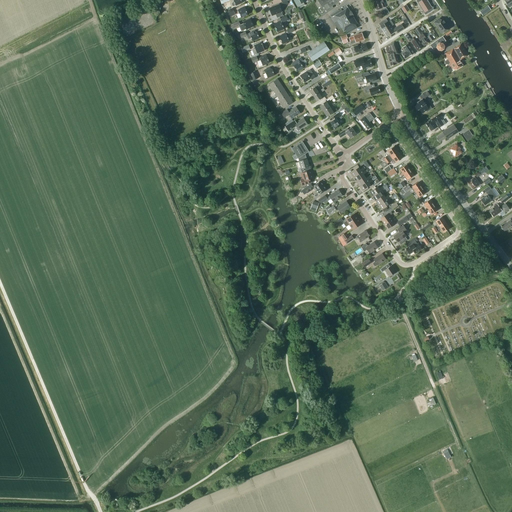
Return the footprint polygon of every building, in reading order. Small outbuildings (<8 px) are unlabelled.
[(316,0),(322,7),(317,10),(321,16),(333,8),(332,6),(339,2),(337,0),(316,0)] [(372,0),(374,5),(377,10),(385,7),(383,1),(383,0),(372,0)] [(425,15),(434,10),(427,0),(417,0),(416,1),(425,15)] [(276,5),(269,8),(271,12),(272,16),(276,14),(277,18),(283,15),(281,12),(282,12),(279,4),(276,5)] [(410,10),(406,5),(401,8),(404,13),(410,10)] [(341,9),(330,16),(334,23),(338,30),(341,28),(344,32),(345,31),(347,34),(357,28),(356,25),(357,24),(353,16),(354,16),(351,11),(350,12),(348,8),(347,6),(341,9)] [(488,6),(479,11),(482,15),(491,10),(488,6)] [(241,18),(248,15),(245,7),(238,10),(241,18)] [(226,13),(228,18),(235,14),(233,10),(226,13)] [(282,23),(288,20),(286,16),(280,19),(281,21),(275,24),(276,26),(275,26),(277,32),(284,29),(282,23)] [(246,29),(253,26),(250,19),(243,22),(244,23),(240,25),(241,25),(239,26),(241,31),(246,29)] [(442,34),(449,29),(445,24),(446,23),(443,19),(440,22),(439,19),(433,23),(435,25),(436,25),(442,34)] [(381,27),(384,32),(391,27),(391,26),(393,25),(391,20),(388,22),(381,27)] [(393,29),(391,27),(384,32),(387,37),(395,32),(394,31),(396,30),(398,33),(405,29),(401,24),(393,29)] [(423,35),(422,34),(423,33),(419,27),(414,30),(418,36),(419,36),(420,37),(418,38),(423,46),(429,43),(423,35)] [(252,41),(259,38),(257,33),(256,33),(255,31),(249,34),(246,35),(245,32),(240,35),(241,38),(247,36),(248,40),(251,38),(252,41)] [(356,43),(364,40),(362,33),(354,36),(354,37),(349,38),(350,42),(351,44),(356,42),(356,43)] [(287,43),(286,42),(289,41),(286,34),(279,37),(282,44),(283,45),(284,45),(286,44),(287,43)] [(418,38),(415,40),(413,38),(411,39),(407,34),(404,35),(408,42),(411,40),(412,42),(417,51),(422,48),(421,46),(422,45),(418,38)] [(446,41),(443,36),(442,37),(430,45),(433,50),(436,48),(438,50),(441,51),(444,49),(445,46),(443,43),(442,43),(446,41)] [(392,50),(386,52),(391,66),(396,65),(396,64),(399,63),(397,55),(399,54),(394,41),(390,44),(392,50)] [(307,53),(313,61),(330,50),(324,42),(307,53)] [(258,53),(264,51),(262,45),(261,45),(260,43),(254,46),(255,49),(252,50),(255,57),(258,55),(258,53)] [(362,52),(368,50),(367,49),(368,49),(367,46),(366,47),(366,44),(358,47),(357,46),(354,47),(356,53),(359,52),(360,53),(363,53),(362,52)] [(409,57),(414,53),(408,44),(403,48),(405,50),(401,53),(405,59),(409,56),(409,57)] [(444,55),(447,60),(446,61),(445,62),(445,64),(446,65),(448,65),(449,64),(452,70),(454,69),(455,71),(463,66),(459,60),(468,55),(462,44),(444,55)] [(342,53),(339,48),(334,51),(337,56),(342,53)] [(263,66),(269,63),(266,55),(257,59),(256,56),(251,59),(253,63),(260,60),(263,66)] [(352,55),(341,62),(344,66),(354,59),(352,55)] [(292,64),(297,72),(303,68),(304,69),(307,67),(301,58),(292,64)] [(363,70),(372,66),(370,60),(364,62),(362,58),(354,61),(356,68),(362,66),(363,70)] [(313,64),(316,68),(322,64),(319,60),(313,64)] [(332,73),(344,68),(342,63),(330,68),(332,73)] [(268,78),(274,75),(272,69),(271,70),(270,68),(264,70),(268,78)] [(300,76),(304,83),(310,79),(311,80),(315,78),(310,70),(300,76)] [(253,80),(258,78),(255,71),(250,73),(253,80)] [(375,73),(368,75),(367,72),(355,76),(356,81),(363,79),(363,80),(366,79),(367,83),(377,80),(375,73)] [(272,91),(273,91),(281,85),(277,79),(269,85),(272,89),(271,89),(272,91)] [(276,97),(277,96),(285,91),(281,85),(273,91),(276,95),(275,95),(276,97)] [(310,91),(313,95),(318,92),(316,89),(319,86),(318,85),(315,87),(315,88),(310,91)] [(371,96),(381,93),(379,86),(372,88),(371,85),(364,88),(365,94),(370,92),(371,96)] [(323,89),(318,92),(313,95),(317,102),(322,98),(319,94),(325,91),(327,94),(331,92),(327,86),(323,89)] [(280,103),(281,102),(289,97),(285,91),(277,96),(279,100),(278,101),(280,103)] [(429,95),(427,92),(420,97),(422,100),(414,105),(417,111),(419,109),(422,114),(426,111),(427,112),(432,109),(425,98),(429,95)] [(289,97),(281,102),(283,106),(282,107),(283,109),(293,103),(289,97)] [(324,112),(330,108),(334,106),(333,104),(329,106),(326,102),(320,106),(324,112)] [(352,110),(356,116),(365,109),(361,104),(352,110)] [(292,119),(300,114),(296,107),(288,112),(287,110),(281,113),(284,118),(289,115),(292,119)] [(332,111),(330,108),(324,112),(327,117),(333,113),(334,113),(338,111),(336,109),(332,111)] [(338,121),(342,118),(339,113),(333,117),(335,120),(331,123),(335,129),(341,125),(338,121)] [(369,113),(359,122),(364,128),(366,127),(368,130),(373,127),(369,122),(374,118),(369,113)] [(443,120),(441,121),(438,116),(433,119),(426,123),(426,124),(426,125),(427,126),(428,127),(429,127),(431,131),(438,127),(438,128),(446,123),(443,120)] [(308,125),(303,118),(296,123),(295,121),(289,125),(285,127),(288,132),(292,129),(296,126),(299,130),(308,125)] [(442,131),(443,133),(437,137),(438,138),(437,138),(437,139),(437,140),(438,141),(439,141),(439,142),(446,138),(447,139),(459,132),(454,124),(442,131)] [(350,139),(356,134),(352,128),(348,130),(347,129),(338,135),(341,138),(347,134),(350,139)] [(470,129),(464,133),(469,141),(476,137),(470,129)] [(298,159),(299,161),(307,159),(305,154),(309,152),(306,148),(302,142),(292,149),(298,159)] [(461,149),(466,146),(464,142),(458,146),(457,144),(449,149),(453,155),(452,155),(453,156),(454,156),(455,158),(463,153),(461,149)] [(390,154),(382,160),(384,162),(386,161),(398,153),(394,147),(388,151),(390,154)] [(398,153),(386,161),(387,163),(392,160),(393,159),(396,163),(402,158),(398,153)] [(300,169),(300,172),(311,168),(311,166),(309,167),(307,159),(299,161),(299,162),(301,169),(300,169)] [(400,170),(404,175),(410,170),(407,165),(400,170)] [(350,173),(353,178),(366,169),(367,168),(365,166),(360,170),(359,168),(350,173)] [(483,174),(490,170),(488,166),(481,171),(483,174)] [(312,170),(311,168),(300,172),(303,180),(300,181),(302,185),(310,183),(309,179),(313,178),(311,171),(312,170)] [(324,182),(338,175),(335,169),(321,176),(324,182)] [(364,175),(368,171),(366,169),(353,178),(356,182),(365,176),(364,175)] [(388,173),(390,177),(397,173),(394,169),(388,173)] [(414,176),(410,170),(404,175),(407,180),(414,176)] [(356,182),(359,187),(371,179),(369,176),(366,178),(365,176),(356,182)] [(473,190),(480,185),(475,177),(468,182),(473,190)] [(373,181),(371,179),(359,187),(363,191),(371,185),(370,183),(373,181)] [(314,189),(315,191),(324,186),(321,181),(312,187),(311,184),(304,189),(307,193),(314,189)] [(416,192),(422,188),(419,182),(412,187),(416,192)] [(409,185),(399,191),(402,194),(411,189),(409,185)] [(318,195),(318,196),(327,190),(324,186),(315,191),(317,193),(314,195),(316,197),(318,195)] [(369,193),(373,197),(384,189),(382,187),(379,189),(378,187),(369,193)] [(426,193),(422,188),(416,192),(419,198),(426,193)] [(373,197),(376,201),(384,196),(383,194),(386,192),(384,189),(373,197)] [(496,197),(495,195),(491,189),(486,193),(488,195),(481,200),(485,206),(492,200),(496,197)] [(331,199),(334,203),(337,201),(337,200),(342,196),(339,190),(327,198),(325,196),(318,200),(321,204),(327,200),(328,202),(331,199)] [(303,191),(298,194),(301,199),(306,195),(303,191)] [(509,198),(508,196),(506,194),(499,199),(502,203),(509,198)] [(376,201),(379,206),(390,198),(388,195),(385,197),(384,196),(376,201)] [(392,200),(390,198),(379,206),(382,210),(390,204),(389,202),(392,200)] [(424,204),(428,210),(434,205),(430,200),(424,204)] [(350,207),(346,202),(337,208),(342,214),(345,212),(344,211),(350,207)] [(381,219),(384,224),(391,219),(389,216),(392,214),(391,212),(392,211),(392,210),(398,205),(397,203),(384,212),(386,216),(381,219)] [(494,217),(502,211),(503,211),(504,213),(510,209),(505,203),(502,206),(500,205),(499,206),(497,204),(493,207),(494,208),(489,211),(494,217)] [(438,210),(434,205),(428,210),(431,215),(438,210)] [(337,210),(333,206),(326,211),(329,215),(337,210)] [(410,213),(397,222),(399,225),(413,216),(410,213)] [(346,220),(347,221),(344,223),(346,227),(349,225),(358,219),(355,214),(346,220)] [(436,222),(440,227),(446,223),(442,217),(436,222)] [(502,230),(503,229),(504,231),(508,228),(509,230),(511,227),(511,226),(511,225),(511,218),(505,222),(505,223),(501,226),(502,227),(501,228),(502,230)] [(362,224),(358,219),(349,225),(353,230),(362,224)] [(391,219),(384,224),(388,229),(395,224),(391,219)] [(450,229),(446,223),(440,227),(444,233),(450,229)] [(407,240),(405,237),(406,237),(403,233),(407,230),(403,226),(397,230),(399,233),(394,237),(398,242),(399,242),(401,244),(407,240)] [(364,232),(356,237),(360,243),(368,237),(369,236),(366,231),(365,232),(364,232)] [(349,237),(346,232),(341,235),(341,236),(339,237),(342,241),(344,240),(349,237)] [(344,240),(347,244),(354,239),(352,235),(349,237),(344,240)] [(408,254),(409,253),(410,254),(414,252),(415,254),(422,249),(418,244),(417,245),(415,242),(418,240),(415,237),(410,241),(411,243),(409,245),(410,246),(406,249),(407,250),(406,251),(405,252),(407,254),(408,254)] [(367,250),(370,254),(378,248),(374,242),(368,246),(366,244),(361,247),(364,252),(367,250)] [(377,265),(378,265),(386,260),(382,254),(374,260),(375,262),(373,263),(373,264),(374,266),(375,266),(377,265)] [(369,259),(362,263),(364,267),(371,263),(369,259)] [(389,277),(396,273),(391,266),(390,267),(388,264),(381,270),(382,272),(385,271),(389,277)] [(379,285),(383,291),(388,287),(385,282),(379,285)] [(430,402),(427,403),(429,406),(431,405),(432,406),(436,404),(433,397),(429,399),(430,402)]
